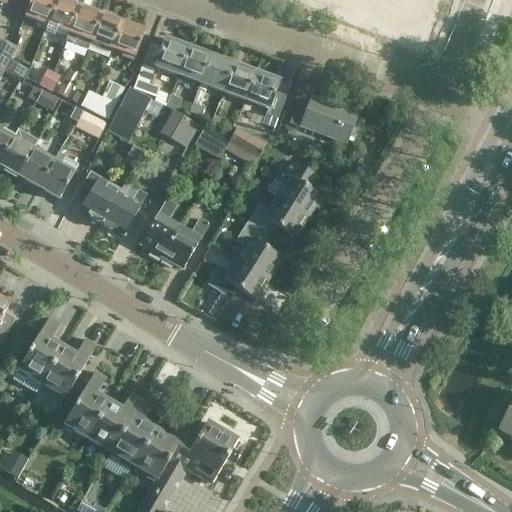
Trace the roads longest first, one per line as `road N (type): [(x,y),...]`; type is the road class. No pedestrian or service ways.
road 1 (residential): [(310,410),(0,230)]
road 2 (secondary): [(371,385),(511,125)]
road 3 (residential): [(288,331),(440,96)]
road 4 (residential): [(440,96),(207,10)]
